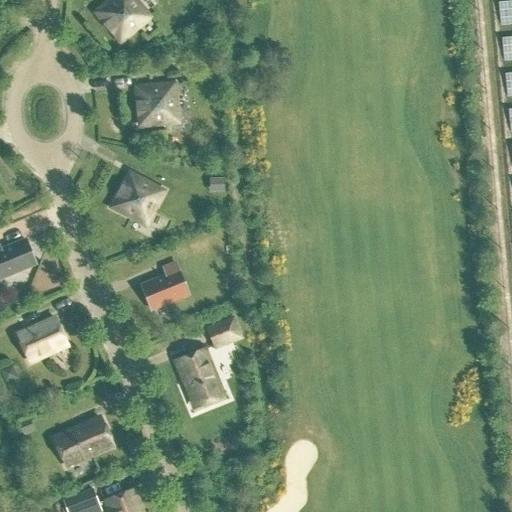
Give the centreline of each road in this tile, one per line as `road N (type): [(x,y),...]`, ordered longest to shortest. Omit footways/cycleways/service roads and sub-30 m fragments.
road 1 (residential): [(187,511),(90,287),(50,161)]
road 2 (residential): [(42,64),(21,77),(14,118),(25,144),(50,161)]
